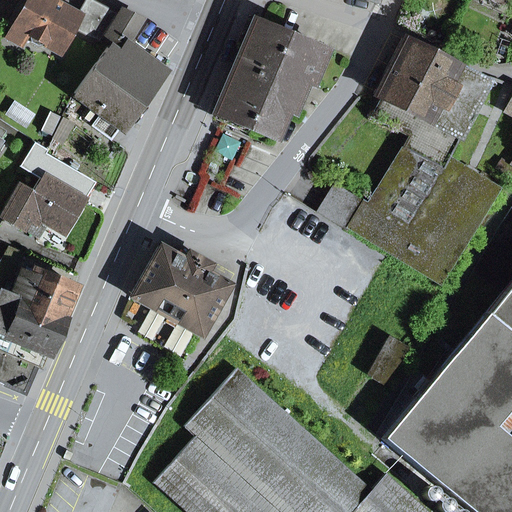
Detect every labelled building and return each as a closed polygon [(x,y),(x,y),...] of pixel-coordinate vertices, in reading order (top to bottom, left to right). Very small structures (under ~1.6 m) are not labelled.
[(59,52),(72,27),(77,16),(48,0),(28,0),(14,27),(27,34),(29,35),(31,42),(37,46),(44,44),(59,52)] [(86,0),(77,16),(72,27),(88,36),(103,8),(88,0),(86,0)] [(88,36),(100,42),(117,15),(103,8),(88,36)] [(118,55),(124,47),(143,20),(120,10),(100,42),(107,47),(118,55)] [(304,82),(310,84),(324,51),(251,20),(213,112),(274,139),(285,111),(291,113),(304,82)] [(7,40),(20,46),(27,34),(14,27),(7,40)] [(441,169),(443,170),(448,159),(487,82),(402,38),(373,94),(382,99),(373,116),(409,135),(367,205),(405,228),(441,169)] [(128,116),(161,71),(124,47),(118,55),(107,47),(74,93),(91,105),(88,110),(98,117),(91,126),(110,141),(116,133),(128,116)] [(32,117),(15,106),(9,115),(26,126),(32,117)] [(38,237),(46,223),(62,232),(92,183),(44,154),(46,151),(35,144),(9,186),(17,190),(2,216),(38,237)] [(481,171),(478,177),(448,159),(443,170),(441,169),(405,228),(367,205),(362,202),(347,227),(438,284),(501,183),(481,171)] [(317,213),(345,230),(347,227),(362,202),(334,185),(317,213)] [(315,224),(276,207),(257,251),(296,268),(315,224)] [(0,258),(0,286),(24,254),(8,246),(1,259),(0,258)] [(182,259),(158,246),(129,297),(165,317),(199,337),(228,285),(205,272),(209,265),(187,252),(182,259)] [(19,271),(9,296),(22,301),(22,300),(63,318),(76,287),(25,266),(23,273),(19,271)] [(511,511),(511,280),(381,439),(469,511),(511,511)] [(33,365),(42,368),(63,318),(22,300),(22,301),(9,296),(0,291),(0,382),(24,394),(31,378),(28,376),(33,365)] [(386,339),(367,374),(386,385),(406,349),(386,339)] [(425,511),(385,476),(385,474),(369,491),(236,371),(236,369),(184,426),(186,426),(195,435),(152,483),(154,483),(186,511),(425,511)] [(436,495),(434,489),(429,486),(424,488),(421,493),(423,499),(428,501),(433,500),(436,495)] [(450,506),(449,501),(444,498),(438,500),(435,505),(437,510),(439,511),(445,511),(448,511),(450,506)]
